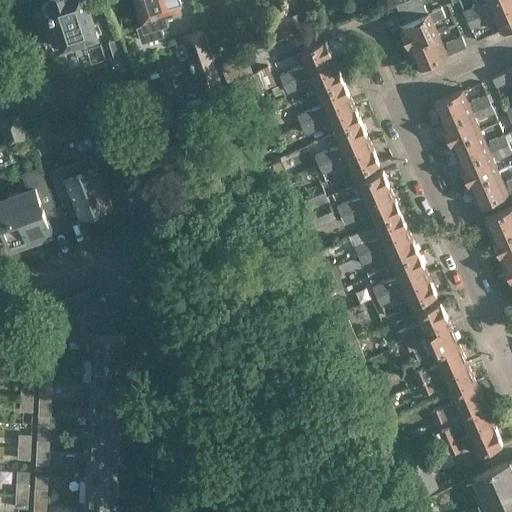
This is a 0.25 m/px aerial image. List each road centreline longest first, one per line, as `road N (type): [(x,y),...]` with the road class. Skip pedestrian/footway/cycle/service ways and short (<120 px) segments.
road 1 (residential): [(511,50),(389,101),(505,353)]
road 2 (residential): [(162,511),(162,322),(141,245),(101,257)]
